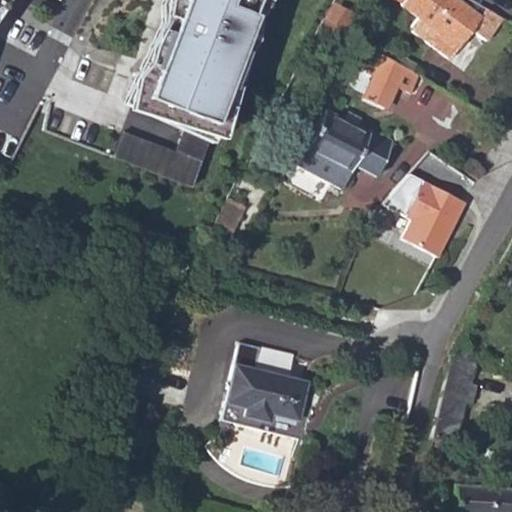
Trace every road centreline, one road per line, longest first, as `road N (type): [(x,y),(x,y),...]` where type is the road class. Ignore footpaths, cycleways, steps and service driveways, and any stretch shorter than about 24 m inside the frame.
road 1 (track): [(0,256),(131,271),(373,326)]
road 2 (track): [(397,511),(438,341)]
road 3 (residential): [(438,341),(511,204)]
